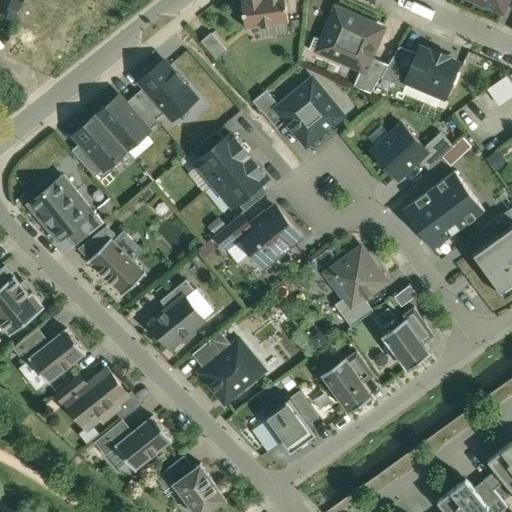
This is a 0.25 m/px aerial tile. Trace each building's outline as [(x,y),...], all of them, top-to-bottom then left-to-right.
[(9,0),(5,15),(16,18),(22,0),(9,0)] [(243,0),(248,28),(248,27),(289,21),(290,22),(287,0),(243,0)] [(475,0),(503,12),(508,0),(475,0)] [(384,27),(338,8),(324,40),(335,45),(331,54),(333,55),(334,57),(345,61),(347,60),(363,67),(366,69),(372,56),(384,27)] [(229,50),(213,32),(203,40),(219,58),(229,50)] [(391,63),(383,76),(407,87),(409,80),(408,79),(419,53),(401,45),(391,63)] [(441,55),(422,47),(419,53),(408,79),(409,80),(447,96),(461,63),(449,58),(450,55),(443,52),(441,55)] [(174,116),(196,98),(162,56),(140,74),(147,84),(170,111),(174,116)] [(372,56),(366,69),(363,67),(356,84),(373,91),(382,76),(383,76),(391,63),(372,56)] [(511,82),(507,76),(490,87),(501,104),(511,97),(511,82)] [(147,84),(135,94),(159,121),(170,111),(147,84)] [(304,85),(294,93),(294,95),(281,105),(279,107),(288,119),(309,144),(344,114),(320,85),(313,91),(307,84),(306,85),(304,85)] [(281,105),(268,89),(255,100),(278,127),(288,119),(279,107),(281,105)] [(120,94),(98,113),(128,148),(150,129),(127,102),(120,94)] [(135,94),(127,102),(150,129),(159,121),(135,94)] [(98,113),(75,133),(82,141),(105,168),(128,148),(98,113)] [(404,120),(373,149),(400,177),(421,158),(431,149),(427,144),(404,120)] [(194,148),(202,157),(226,138),(218,129),(194,148)] [(441,131),(427,144),(431,149),(421,158),(429,168),(443,155),(454,145),(453,144),(441,131)] [(198,161),(215,183),(250,154),(232,133),(226,138),(202,157),(198,161)] [(463,136),(454,145),(443,155),(452,164),(472,145),(463,136)] [(96,176),(105,168),(82,141),(73,149),(96,176)] [(500,149),(487,158),(497,171),(510,162),(500,149)] [(250,154),(215,183),(233,204),(237,201),(261,182),(268,176),(250,154)] [(421,160),(401,179),(407,185),(427,166),(421,160)] [(461,166),(435,184),(461,221),(486,204),(461,166)] [(59,180),(34,200),(63,236),(88,216),(59,180)] [(261,182),(237,201),(245,210),(268,191),(261,182)] [(435,184),(405,205),(431,242),(461,221),(435,184)] [(253,225),(241,235),(242,236),(266,265),(302,235),(278,205),(253,225)] [(511,206),(500,215),(509,227),(511,224),(511,206)] [(243,213),(217,234),(227,247),(242,236),(241,235),(253,225),(243,213)] [(511,224),(509,227),(477,249),(501,284),(511,276),(511,224)] [(109,225),(96,235),(105,244),(113,237),(114,238),(118,234),(109,225)] [(96,235),(80,247),(91,258),(105,244),(96,235)] [(114,238),(113,237),(105,244),(91,258),(91,259),(126,293),(147,272),(126,251),(127,250),(125,248),(124,248),(114,238)] [(362,244),(325,271),(344,297),(352,307),(365,297),(389,280),(362,244)] [(3,285),(0,287),(0,316),(13,333),(46,307),(33,292),(31,293),(16,275),(3,285)] [(188,279),(162,299),(170,309),(187,295),(187,296),(196,289),(188,279)] [(395,291),(403,302),(418,291),(410,281),(395,291)] [(170,309),(153,323),(172,346),(181,338),(187,339),(195,332),(196,326),(205,318),(187,296),(187,295),(170,309)] [(374,308),(365,297),(352,307),(344,297),(336,303),(351,325),(374,308)] [(429,323),(416,305),(405,314),(408,318),(409,317),(419,331),(429,323)] [(408,318),(385,334),(391,342),(387,344),(396,357),(400,354),(409,367),(433,350),(419,331),(409,317),(408,318)] [(52,341),(40,327),(15,347),(27,362),(32,358),(31,357),(52,341)] [(52,341),(31,357),(32,358),(51,381),(88,352),(69,327),(52,341)] [(234,344),(222,330),(212,339),(223,353),(234,344)] [(206,367),(201,371),(227,402),(260,374),(251,363),(257,358),(241,338),(234,344),(223,353),(206,367)] [(223,353),(212,339),(194,353),(206,367),(223,353)] [(372,367),(359,349),(348,357),(361,375),(372,367)] [(348,356),(325,373),(351,409),(374,393),(361,375),(348,357),(348,356)] [(90,385),(69,401),(89,426),(102,416),(104,419),(120,406),(118,403),(130,394),(110,369),(90,385)] [(81,374),(59,392),(67,402),(69,401),(90,385),(81,374)] [(289,442),(312,425),(289,394),(266,411),(289,442)] [(135,431),(118,444),(118,445),(137,469),(174,439),(155,415),(135,431)] [(125,418),(97,441),(107,454),(118,445),(118,444),(135,431),(125,418)] [(511,441),(490,459),(498,469),(506,480),(511,486),(511,441)] [(186,454),(159,476),(168,489),(176,483),(175,482),(177,481),(196,467),(186,454)] [(196,467),(177,481),(175,482),(176,483),(177,483),(198,511),(208,511),(227,499),(229,498),(228,497),(227,497),(203,463),(204,463),(203,462),(201,463),(196,467)] [(498,469),(487,478),(496,488),(506,480),(498,469)] [(501,511),(510,506),(496,488),(487,478),(476,486),(491,505),(484,511),(485,511),(501,511)] [(465,486),(462,482),(440,500),(449,511),(482,511),(484,511),(491,505),(476,486),(471,481),(465,486)]
